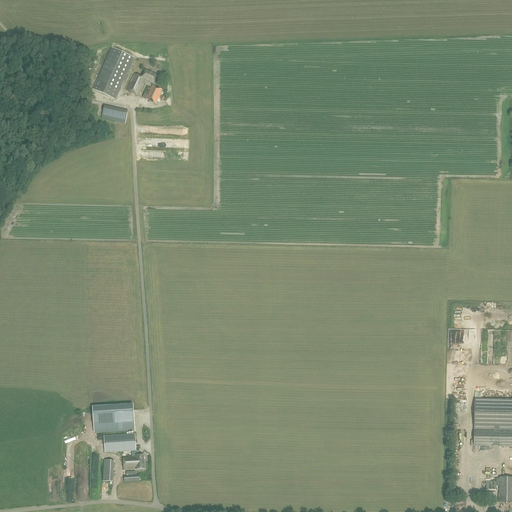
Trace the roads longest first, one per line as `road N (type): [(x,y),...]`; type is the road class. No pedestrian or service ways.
road 1 (unclassified): [(157,507),(137,155)]
road 2 (unclassified): [(0,511),(103,501),(157,507)]
